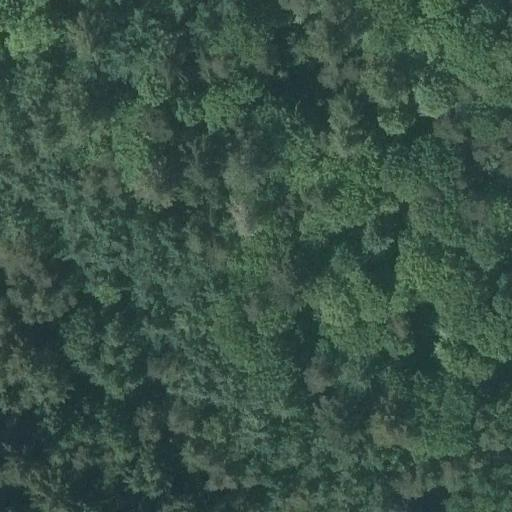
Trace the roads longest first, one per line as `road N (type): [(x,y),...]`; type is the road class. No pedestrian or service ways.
road 1 (unknown): [(480,0),(511,20),(511,439),(434,511)]
road 2 (track): [(0,276),(248,511)]
road 3 (track): [(318,511),(511,336)]
